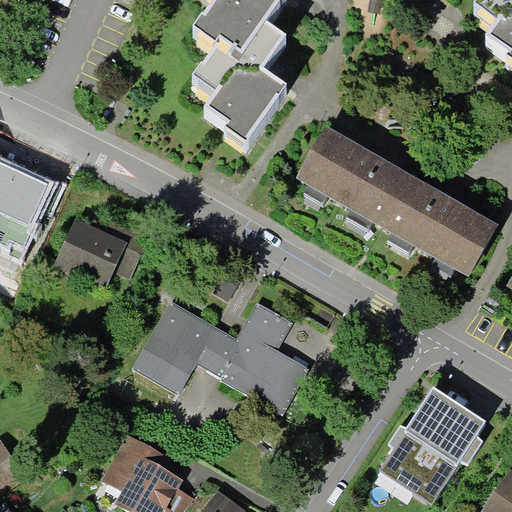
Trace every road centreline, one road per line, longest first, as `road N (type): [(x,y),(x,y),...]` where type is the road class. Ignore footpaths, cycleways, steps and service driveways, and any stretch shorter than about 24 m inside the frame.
road 1 (residential): [(0,109),(222,219),(429,339)]
road 2 (residential): [(429,339),(316,511)]
